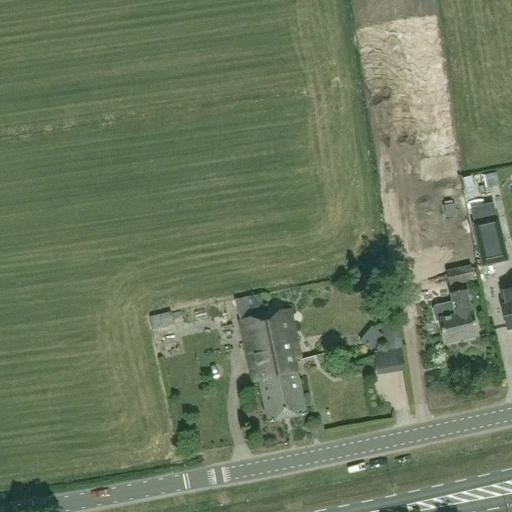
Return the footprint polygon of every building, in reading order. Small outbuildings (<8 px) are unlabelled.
[(509,262),(499,218),(473,224),(483,268),(509,262)] [(470,266),(446,272),(450,287),(474,282),(470,266)] [(511,305),(502,307),(507,331),(511,329),(511,288),(507,290),(511,305)] [(450,297),(452,304),(435,307),(433,311),(436,324),(440,323),(444,345),(477,337),(472,313),(470,314),(466,294),(450,297)] [(264,317),(260,296),(235,301),(239,322),(240,322),(253,383),(259,382),(268,423),(288,419),(285,402),(278,403),(270,366),(275,364),(264,317)] [(291,311),(264,317),(275,364),(270,366),(278,403),(285,402),(288,419),(306,415),(295,360),(301,359),(291,311)] [(152,334),(164,331),(174,329),(171,315),(149,320),(152,334)] [(386,350),(403,348),(400,322),(383,324),(386,350)] [(372,327),(360,343),(371,352),(383,337),(372,327)]
